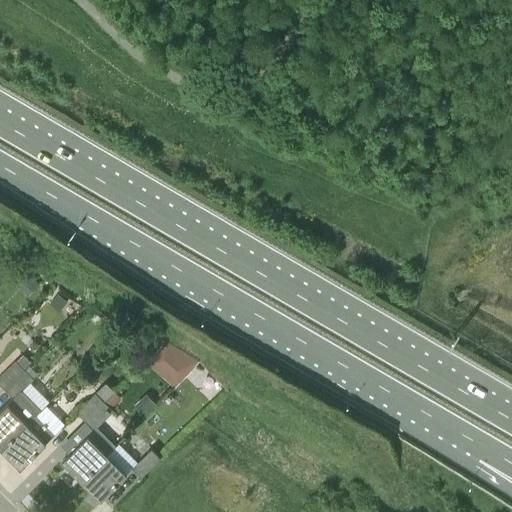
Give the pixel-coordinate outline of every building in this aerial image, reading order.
[(22,267),(12,278),(19,284),(29,273),(22,267)] [(67,301),(58,293),(51,302),(61,309),(67,301)] [(102,318),(95,312),(91,317),(99,323),(102,318)] [(168,337),(150,362),(182,385),(200,360),(168,337)] [(0,386),(3,389),(23,370),(31,362),(23,353),(14,361),(0,374),(0,386)] [(0,446),(25,422),(35,415),(41,409),(22,389),(32,379),(23,370),(3,389),(12,398),(0,409),(0,446)] [(96,392),(105,401),(115,391),(106,382),(96,392)] [(121,398),(115,391),(105,401),(111,407),(121,398)] [(84,422),(105,401),(96,392),(92,395),(75,412),(84,422)] [(155,405),(148,397),(136,408),(143,416),(155,405)] [(80,480),(106,455),(116,445),(97,426),(103,420),(111,414),(114,410),(111,407),(105,401),(84,422),(92,430),(61,461),(80,480)] [(25,422),(0,446),(0,449),(18,469),(54,434),(35,415),(25,422)] [(139,477),(159,458),(150,449),(130,468),(139,477)] [(106,455),(80,480),(99,500),(125,474),(106,455)]
